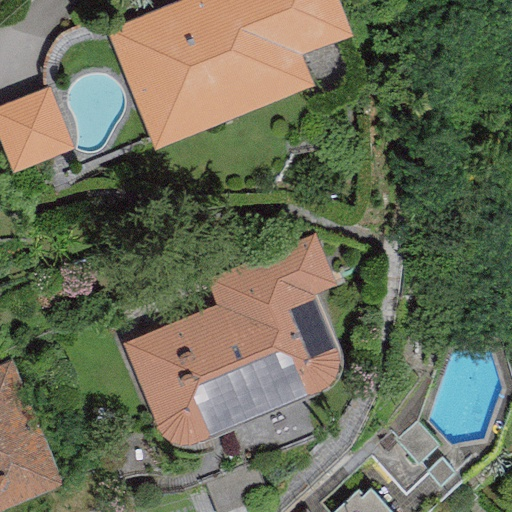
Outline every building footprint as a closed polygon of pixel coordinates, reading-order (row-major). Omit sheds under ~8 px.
[(332,0),(198,0),(106,36),(153,158),(315,96),(302,63),(350,45),(332,0)] [(0,110),(13,144),(74,121),(51,61),(0,80),(0,110)] [(315,239),(204,282),(216,310),(121,347),(156,436),(160,443),(166,449),(173,452),(182,454),(191,454),(198,453),(304,407),(311,404),(321,398),(326,393),(332,386),(335,377),(336,368),(334,356),(312,302),(335,293),(315,239)] [(11,365),(0,369),(0,511),(9,511),(62,491),(11,365)] [(385,511),(369,493),(361,500),(357,496),(336,511),(385,511)] [(131,511),(125,496),(91,511),(131,511)]
